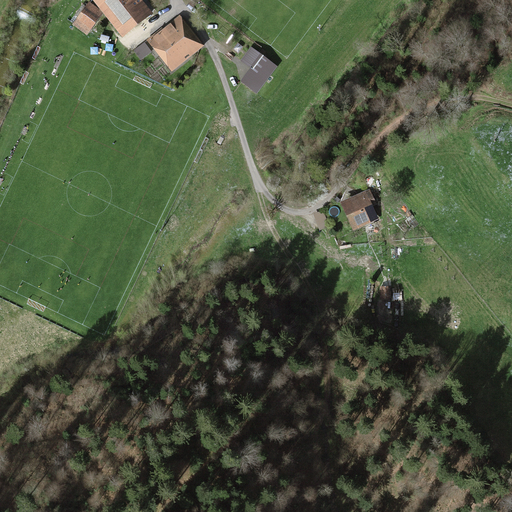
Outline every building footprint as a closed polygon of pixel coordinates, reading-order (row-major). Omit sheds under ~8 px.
[(151,14),(140,0),(97,0),(96,1),(123,36),(151,14)] [(91,3),(75,24),(87,34),(103,12),(91,3)] [(201,42),(180,16),(149,40),(155,48),(160,45),(174,63),(201,42)] [(141,59),(151,52),(145,43),(135,51),(141,59)] [(240,81),(257,93),(277,66),(251,47),(241,61),(250,67),(240,81)] [(369,206),(375,204),(370,193),(346,204),(355,225),(374,216),(369,206)] [(389,287),(382,288),(382,298),(390,297),(389,287)]
